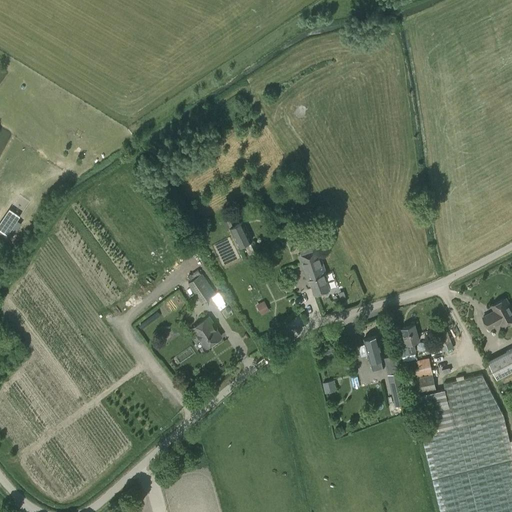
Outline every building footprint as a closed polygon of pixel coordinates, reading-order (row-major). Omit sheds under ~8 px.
[(240,246),(252,240),(243,222),(234,226),(231,219),(225,222),(228,229),(232,228),(240,246)] [(292,220),(277,227),(282,237),(297,230),(292,220)] [(301,254),(298,254),(307,279),(309,278),(315,294),(330,289),(324,273),(326,273),(318,248),(315,249),(312,239),(298,244),(301,254)] [(202,302),(215,292),(201,273),(188,282),(202,302)] [(212,295),(218,305),(225,301),(219,291),(212,295)] [(494,311),(483,317),(489,329),(511,316),(511,309),(506,298),(491,306),(494,311)] [(257,306),(262,316),(269,312),(263,302),(257,306)] [(196,335),(197,335),(206,347),(221,336),(215,327),(214,328),(207,317),(192,328),(196,335)] [(415,351),(413,341),(419,340),(414,324),(402,327),(404,336),(398,337),(400,345),(406,343),(409,353),(415,351)] [(451,342),(446,328),(435,332),(440,345),(451,342)] [(386,367),(384,357),(378,334),(364,337),(370,361),(375,359),(377,369),(386,367)] [(511,350),(489,362),(498,380),(511,372),(511,350)] [(412,394),(436,390),(429,357),(405,362),(412,394)] [(404,391),(400,373),(388,376),(392,394),(404,391)] [(416,408),(429,405),(431,412),(435,431),(422,434),(440,511),(511,511),(511,438),(509,439),(503,414),(482,373),(443,383),(445,388),(426,393),(413,396),(416,408)] [(334,380),(323,383),(325,392),(336,390),(334,380)]
